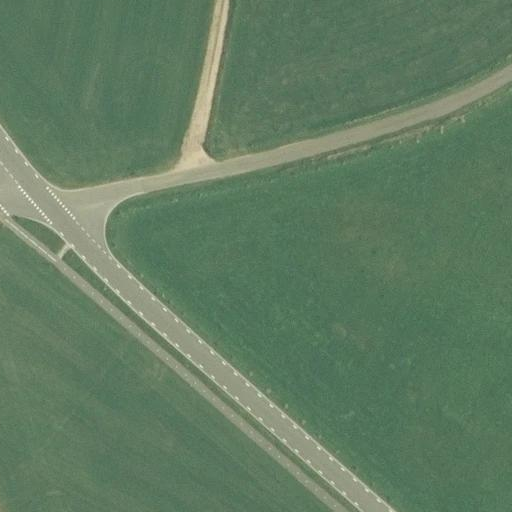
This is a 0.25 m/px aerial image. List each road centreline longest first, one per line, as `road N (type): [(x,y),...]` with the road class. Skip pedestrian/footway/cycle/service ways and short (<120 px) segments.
road 1 (unclassified): [(68,225),(127,190),(339,138),(511,69)]
road 2 (tertiary): [(377,511),(117,280),(68,225)]
road 3 (track): [(222,0),(189,175)]
